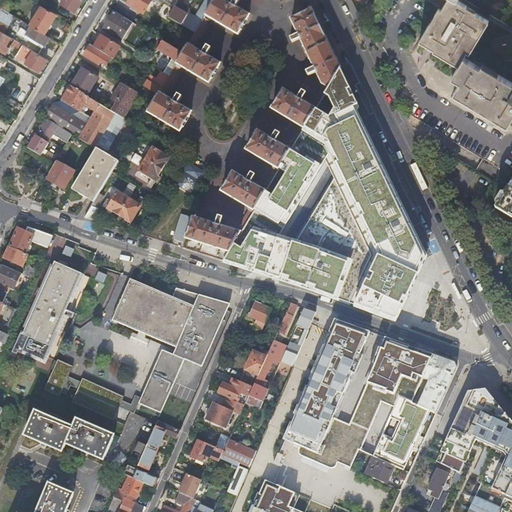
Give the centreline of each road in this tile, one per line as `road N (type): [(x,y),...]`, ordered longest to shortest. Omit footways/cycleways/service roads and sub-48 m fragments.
road 1 (secondary): [(329,0),(476,307),(504,346)]
road 2 (residential): [(0,205),(249,283)]
road 3 (residential): [(149,511),(249,283)]
road 4 (residential): [(249,283),(465,355)]
road 5 (residential): [(100,0),(0,160)]
road 6 (residential): [(465,355),(394,511)]
